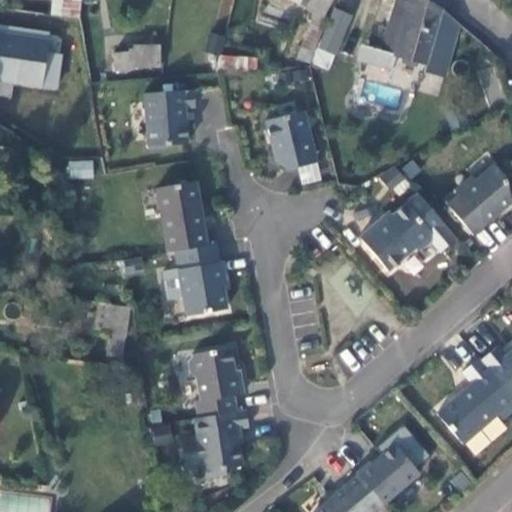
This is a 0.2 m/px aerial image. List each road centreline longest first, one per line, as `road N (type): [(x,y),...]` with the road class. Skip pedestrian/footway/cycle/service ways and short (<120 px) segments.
road 1 (residential): [(511,257),(341,404),(310,407)]
road 2 (residential): [(310,407),(292,391),(252,230)]
road 3 (residential): [(310,407),(290,462),(244,511)]
